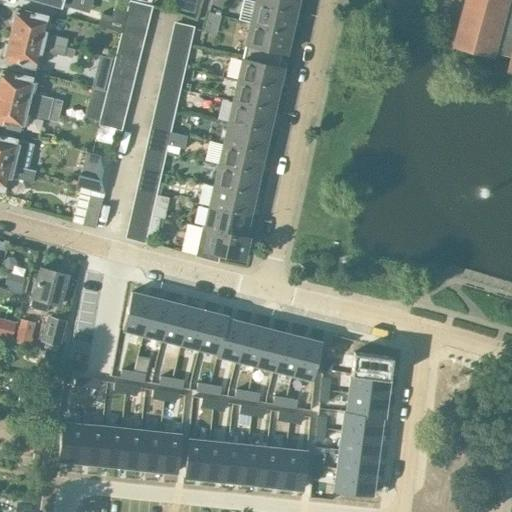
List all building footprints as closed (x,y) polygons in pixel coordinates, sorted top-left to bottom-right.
[(294,11),(296,0),(255,0),(255,2),(294,11)] [(503,52),(511,15),(511,0),(467,0),(455,44),(496,55),(497,51),(503,52)] [(149,20),(152,8),(129,1),(126,10),(125,14),(149,20)] [(290,32),(294,11),(255,2),(251,23),(290,32)] [(101,13),(98,26),(120,32),(122,26),(125,14),(126,10),(113,7),(111,16),(101,13)] [(45,34),(49,19),(31,14),(31,15),(17,11),(16,14),(13,13),(11,23),(13,24),(11,34),(43,42),(64,48),(67,39),(45,34)] [(146,32),(149,20),(125,14),(122,26),(146,32)] [(511,15),(503,52),(511,54),(511,62),(510,68),(511,68),(511,15)] [(285,53),(290,32),(251,23),(244,52),(279,59),(281,52),(285,53)] [(188,46),(192,28),(175,24),(170,42),(188,46)] [(142,45),(146,32),(122,26),(120,32),(119,38),(142,45)] [(62,56),(64,48),(43,42),(11,34),(8,46),(5,46),(2,56),(5,56),(4,59),(18,62),(18,63),(37,68),(41,50),(62,56)] [(139,57),(142,45),(119,38),(116,51),(139,57)] [(183,67),(188,46),(170,42),(166,63),(183,67)] [(136,69),(139,57),(116,51),(112,63),(136,69)] [(277,88),(282,67),(278,66),(279,59),(244,52),(238,80),(277,88)] [(133,82),(136,69),(112,63),(109,75),(133,82)] [(178,88),(183,67),(166,63),(161,85),(178,88)] [(31,93),(34,80),(14,75),(14,76),(1,73),(0,77),(0,98),(28,105),(50,111),(57,113),(61,101),(31,93)] [(130,94),(133,82),(109,75),(106,88),(130,94)] [(272,109),(277,88),(238,80),(233,101),(272,109)] [(173,109),(178,88),(161,85),(156,106),(173,109)] [(98,122),(100,113),(103,100),(105,91),(92,88),(84,119),(98,122)] [(126,106),(130,94),(106,88),(105,91),(103,100),(126,106)] [(45,132),(50,111),(28,105),(0,98),(0,124),(3,125),(3,126),(21,130),(22,126),(45,132)] [(123,119),(126,106),(103,100),(100,113),(123,119)] [(268,130),(272,109),(233,101),(229,122),(268,130)] [(171,119),(173,109),(156,106),(154,115),(171,119)] [(120,131),(123,119),(100,113),(98,122),(97,125),(120,131)] [(263,152),(268,130),(229,122),(224,143),(263,152)] [(164,152),(168,131),(151,127),(146,148),(164,152)] [(186,136),(170,132),(168,141),(174,143),(173,146),(183,148),(186,136)] [(26,170),(32,145),(0,137),(0,163),(12,167),(26,170)] [(258,173),(263,152),(224,143),(219,164),(258,173)] [(159,173),(164,152),(146,148),(142,169),(159,173)] [(103,194),(112,158),(99,155),(94,178),(83,175),(80,186),(103,194)] [(34,172),(26,170),(12,167),(0,163),(0,190),(6,192),(9,177),(31,183),(34,172)] [(253,194),(258,173),(219,164),(215,185),(253,194)] [(154,194),(159,173),(142,169),(137,190),(154,194)] [(248,215),(253,194),(215,185),(210,206),(248,215)] [(95,228),(103,194),(80,186),(73,223),(95,228)] [(149,215),(154,194),(137,190),(132,212),(149,215)] [(244,236),(248,215),(210,206),(205,228),(244,236)] [(147,225),(149,215),(132,212),(130,221),(147,225)] [(244,236),(205,228),(203,227),(195,256),(216,261),(218,254),(243,259),(248,237),(244,236)] [(68,273),(41,267),(31,305),(46,309),(49,300),(60,303),(68,273)] [(4,287),(23,293),(28,278),(9,272),(4,287)] [(131,292),(121,329),(142,334),(151,297),(131,292)] [(151,297),(142,334),(161,339),(170,302),(151,297)] [(170,302),(161,339),(179,343),(189,306),(170,302)] [(189,306),(179,343),(198,348),(208,311),(189,306)] [(208,311),(198,348),(217,353),(226,316),(208,311)] [(66,320),(46,315),(40,339),(59,344),(66,320)] [(226,316),(217,353),(235,359),(244,323),(226,316)] [(0,317),(0,336),(12,339),(16,322),(0,317)] [(244,323),(235,359),(254,364),(263,328),(244,323)] [(32,330),(19,327),(15,342),(28,346),(32,330)] [(263,328),(254,364),(272,368),(282,332),(263,328)] [(282,332),(272,368),(291,373),(300,336),(282,332)] [(300,336),(291,373),(309,378),(319,341),(300,336)] [(356,353),(351,373),(388,378),(390,358),(356,353)] [(332,359),(325,357),(322,369),(329,370),(332,359)] [(132,380),(133,372),(121,370),(120,377),(132,380)] [(145,374),(133,372),(132,380),(144,382),(145,374)] [(351,373),(348,393),(385,397),(388,378),(351,373)] [(76,376),(75,384),(87,386),(88,378),(76,376)] [(170,386),(171,378),(159,376),(158,384),(170,386)] [(329,378),(321,377),(320,389),(328,390),(329,378)] [(88,378),(87,386),(98,388),(100,380),(88,378)] [(183,380),(171,378),(170,386),(181,388),(183,380)] [(114,383),(113,390),(124,392),(126,385),(114,383)] [(208,393),(209,385),(197,383),(196,391),(208,393)] [(126,385),(124,392),(136,395),(138,387),(126,385)] [(221,387),(209,385),(208,393),(219,395),(221,387)] [(152,389),(151,397),(162,399),(164,391),(152,389)] [(245,399),(247,391),(235,389),(234,397),(245,399)] [(326,402),(328,390),(320,389),(318,401),(326,402)] [(164,391),(162,399),(174,401),(176,393),(164,391)] [(259,394),(247,391),(245,399),(257,401),(259,394)] [(348,393),(343,411),(382,417),(385,397),(348,393)] [(283,406),(285,398),(273,396),(272,404),(283,406)] [(212,408),(213,400),(201,398),(200,406),(212,408)] [(297,400),(285,398),(283,406),(295,408),(297,400)] [(225,402),(213,400),(212,408),(224,410),(225,402)] [(250,414),(251,406),(239,404),(238,412),(250,414)] [(263,409),(251,406),(250,414),(262,416),(263,409)] [(288,421),(289,413),(277,411),(276,419),(288,421)] [(343,411),(341,430),(378,435),(382,417),(343,411)] [(301,415),(289,413),(288,421),(300,423),(301,415)] [(325,416),(317,415),(316,427),(324,428),(325,416)] [(57,421),(54,457),(79,461),(82,424),(57,421)] [(25,423),(23,436),(46,440),(48,427),(25,423)] [(82,424),(79,461),(98,464),(102,425),(82,424)] [(102,425),(98,464),(117,465),(121,427),(102,425)] [(121,427),(117,465),(137,468),(140,429),(121,427)] [(322,440),(324,428),(316,427),(315,439),(322,440)] [(140,429),(137,468),(154,470),(158,432),(140,429)] [(341,430),(338,450),(376,454),(378,435),(341,430)] [(158,432),(154,470),(171,474),(174,434),(158,432)] [(44,453),(46,440),(23,436),(21,448),(44,453)] [(191,439),(187,476),(205,478),(208,441),(191,439)] [(208,441),(205,478),(223,480),(227,443),(208,441)] [(227,443),(223,480),(243,482),(246,444),(227,443)] [(246,445),(244,482),(261,484),(266,446),(246,445)] [(266,446),(261,484),(281,486),(285,448),(266,446)] [(285,448),(281,485),(302,486),(306,451),(285,448)] [(338,450),(336,469),(374,473),(376,454),(338,450)] [(321,454),(313,454),(312,465),(320,466),(321,454)] [(319,478),(320,466),(312,465),(311,477),(319,478)] [(336,469),(333,493),(370,497),(374,473),(336,469)]
